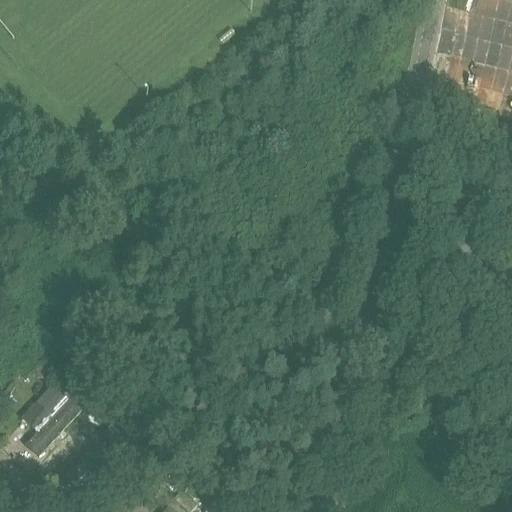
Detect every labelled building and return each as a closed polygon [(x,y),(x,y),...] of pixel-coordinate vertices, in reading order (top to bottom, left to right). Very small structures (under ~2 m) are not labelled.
[(50,386),(58,373),(37,359),(29,372),(50,386)] [(26,446),(38,458),(80,414),(52,387),(21,420),(37,435),(26,446)] [(62,480),(73,490),(88,473),(93,477),(136,431),(120,416),(104,434),(110,439),(104,446),(98,441),(62,480)] [(158,460),(146,469),(154,480),(166,471),(158,460)] [(184,511),(192,511),(197,507),(182,493),(174,502),(184,511)]
